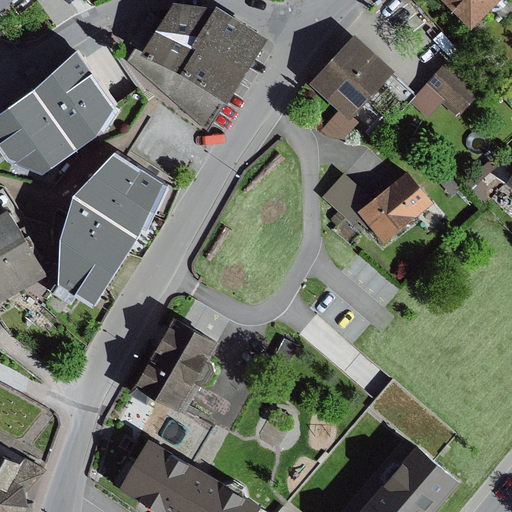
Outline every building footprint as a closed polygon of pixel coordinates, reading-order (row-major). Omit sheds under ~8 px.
[(0,0),(0,10),(12,0),(0,0)] [(445,0),(468,25),(496,0),(445,0)] [(136,48),(128,60),(207,131),(225,105),(227,106),(269,39),(217,7),(216,9),(174,4),(163,21),(149,13),(129,45),(136,48)] [(348,47),(306,91),(339,123),(382,79),(348,47)] [(80,56),(0,111),(0,148),(9,162),(44,175),(98,137),(116,108),(80,56)] [(486,95),(454,63),(429,88),(461,120),(486,95)] [(138,239),(163,185),(115,155),(73,198),(61,241),(59,284),(95,306),(138,239)] [(374,201),(359,213),(370,227),(384,244),(434,204),(409,173),(374,201)] [(359,213),(374,201),(345,175),(323,198),(361,235),(370,227),(359,213)] [(0,301),(45,276),(7,211),(0,215),(0,301)] [(219,345),(173,320),(133,389),(179,415),(219,345)] [(258,511),(261,509),(148,442),(120,490),(156,511),(258,511)] [(0,511),(26,511),(28,510),(25,492),(11,485),(24,461),(0,447),(0,511)] [(416,447),(358,511),(435,511),(460,485),(416,447)]
